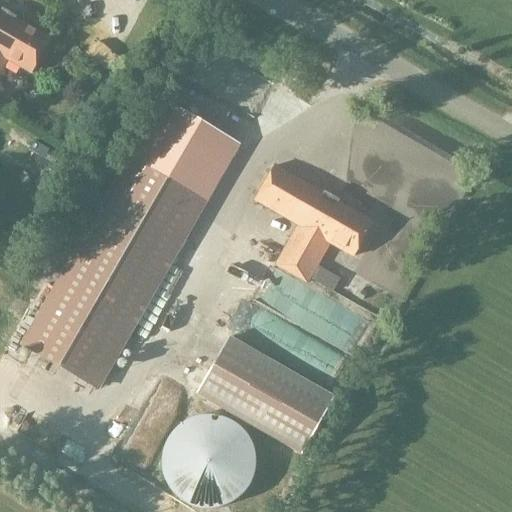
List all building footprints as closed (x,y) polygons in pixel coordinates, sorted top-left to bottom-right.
[(30,74),(49,39),(0,10),(0,71),(6,60),(30,74)] [(163,102),(22,347),(94,388),(235,144),(163,102)] [(352,256),(371,222),(273,166),(253,201),(297,226),(274,265),(306,283),(310,276),(323,283),(334,263),(321,256),(328,243),(352,256)] [(226,338),(195,396),(302,453),(333,395),(226,338)] [(254,465),(254,462),(254,458),(254,455),(253,453),(252,449),(251,445),(249,441),(247,437),(244,433),(241,430),(239,428),(236,425),(232,422),(227,420),(223,418),(219,417),(213,416),(208,415),(205,416),(202,416),(199,416),(195,417),(190,419),(185,421),(181,423),(178,426),(174,429),(172,432),(169,435),(167,439),(165,442),(164,444),(163,447),(162,449),(161,453),(161,454),(161,458),(160,462),(160,465),(161,468),(161,471),(162,473),(162,475),(163,479),(165,483),(168,487),(169,490),(171,492),(173,495),(176,497),(178,499),(180,500),(183,502),(188,505),(191,507),(196,508),(201,509),(206,509),(210,509),(215,509),(220,508),(224,506),(229,504),(232,502),(237,499),(240,496),(243,492),(246,489),(249,484),(250,481),(252,478),(252,476),(253,472),(254,467),(254,465)]
